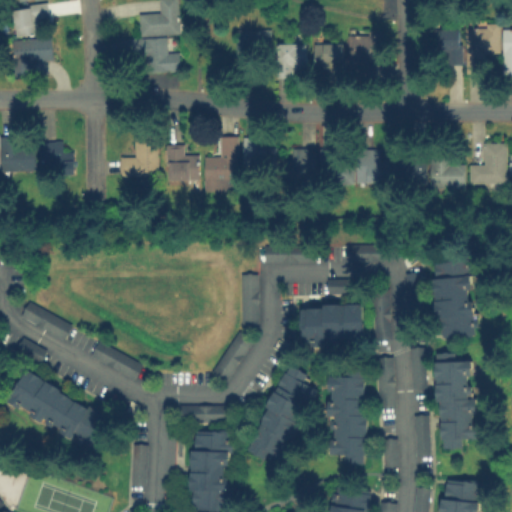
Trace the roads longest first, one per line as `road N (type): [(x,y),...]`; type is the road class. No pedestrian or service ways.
road 1 (residential): [(0,97),(163,96),(252,110),(511,111)]
road 2 (residential): [(96,174),(88,0)]
